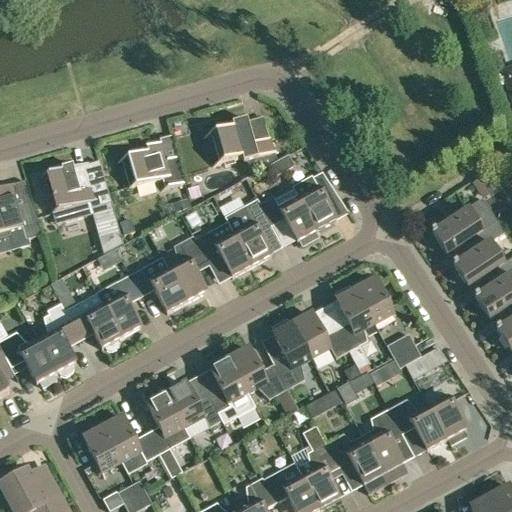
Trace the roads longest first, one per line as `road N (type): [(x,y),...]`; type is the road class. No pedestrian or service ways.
road 1 (residential): [(388,234),(279,81),(0,155)]
road 2 (residential): [(49,423),(388,234)]
road 3 (residential): [(511,430),(388,234)]
road 4 (residential): [(396,511),(511,446)]
